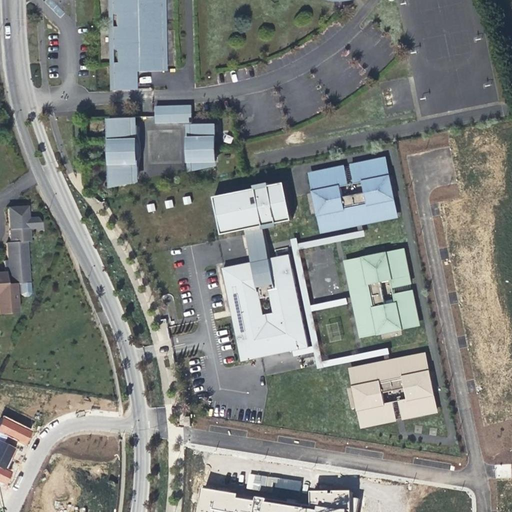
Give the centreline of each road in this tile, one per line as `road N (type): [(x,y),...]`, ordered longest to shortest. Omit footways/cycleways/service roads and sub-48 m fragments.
road 1 (residential): [(141,422),(479,481)]
road 2 (residential): [(443,168),(419,173),(479,481)]
road 3 (tertiary): [(47,177),(127,339),(141,422)]
road 4 (residential): [(141,422),(64,424),(41,450),(12,511)]
